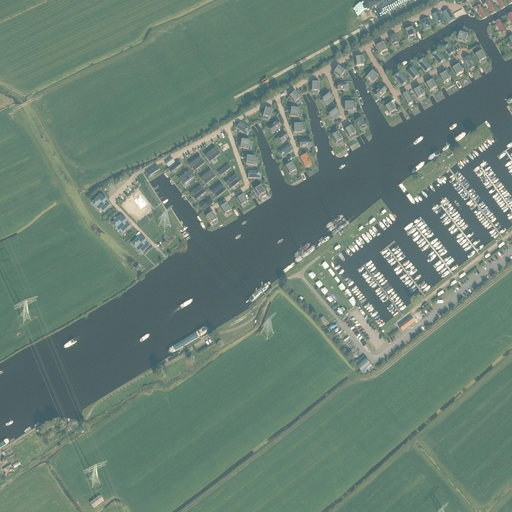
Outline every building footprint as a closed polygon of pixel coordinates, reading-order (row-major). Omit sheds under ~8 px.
[(486,3),(491,12),(495,10),(489,1),(488,0),(487,0),(485,1),(486,2),(486,3)] [(476,8),(482,17),(485,15),(480,6),(479,5),(476,6),(477,8),(476,8)] [(454,19),(449,10),(443,13),(448,22),(454,19)] [(436,24),(443,22),(439,12),(432,15),(436,24)] [(428,19),(421,21),(424,28),(430,26),(428,19)] [(503,35),(506,34),(505,32),(500,22),(496,24),(502,34),(503,35)] [(413,28),(405,31),(408,39),(416,36),(414,32),(415,31),(414,28),(413,29),(413,28)] [(460,33),(457,40),(465,43),(468,35),(460,33)] [(395,36),(390,38),(393,45),(398,43),(395,36)] [(383,43),(376,47),(380,54),(388,50),(383,43)] [(449,56),(454,52),(449,46),(444,51),(449,56)] [(437,51),(432,56),(439,64),(444,59),(437,51)] [(486,59),(482,51),(475,56),(479,63),(486,59)] [(364,65),(363,57),(355,58),(356,66),(364,65)] [(464,60),(469,68),(470,70),(475,67),(474,65),(469,57),(464,60)] [(428,70),(431,69),(423,60),(418,64),(424,72),(427,69),(428,70)] [(452,69),(456,76),(463,72),(459,65),(452,69)] [(345,71),(338,67),(333,73),(340,78),(345,71)] [(413,69),(408,74),(413,80),(417,77),(418,78),(420,76),(413,69)] [(378,77),(372,71),(367,77),(373,83),(378,77)] [(451,79),(447,72),(440,76),(444,84),(451,79)] [(402,87),(407,82),(400,75),(395,79),(402,87)] [(437,87),(433,80),(426,84),(430,92),(437,87)] [(311,91),(319,92),(320,83),(311,83),(311,91)] [(382,86),(380,89),(379,88),(377,90),(378,91),(374,95),(379,99),(387,90),(382,86)] [(421,88),(413,92),(418,99),(425,95),(421,88)] [(300,98),(295,91),(288,97),(294,103),(300,98)] [(413,103),(407,93),(402,96),(408,106),(413,103)] [(327,105),(334,100),(329,94),(322,99),(327,105)] [(353,102),(345,102),(345,111),(353,111),(353,102)] [(396,111),(392,103),(385,108),(389,115),(396,111)] [(290,116),(298,117),(299,109),(291,108),(290,116)] [(265,109),(262,116),(270,119),(273,111),(265,109)] [(330,113),(328,114),(334,121),(340,116),(335,109),(332,111),(332,110),(329,112),(330,113)] [(361,118),(356,121),(360,128),(365,125),(361,118)] [(278,121),(270,127),(274,132),(281,126),(278,121)] [(240,123),(236,128),(244,134),(248,128),(240,123)] [(302,124),(293,125),(294,133),(302,133),(302,124)] [(352,126),(345,131),(349,138),(356,133),(354,130),(352,127),(352,126)] [(341,139),(337,131),(334,133),(333,132),(331,134),(331,135),(330,136),(334,143),(341,139)] [(284,133),(278,138),(281,143),(288,138),(284,133)] [(242,141),(240,149),(249,150),(250,142),(242,141)] [(198,149),(200,155),(213,149),(211,143),(198,149)] [(280,151),(282,154),(282,155),(283,155),(284,157),(292,151),(288,145),(280,151)] [(216,149),(207,156),(210,159),(218,152),(216,149)] [(218,152),(210,159),(212,162),(221,155),(218,152)] [(196,154),(189,161),(192,163),(199,156),(196,154)] [(306,155),(300,158),(305,166),(306,168),(311,166),(310,163),(306,155)] [(201,157),(193,164),(195,167),(204,160),(201,157)] [(172,158),(165,164),(169,167),(175,162),(172,158)] [(247,158),(246,166),(254,167),(255,159),(247,158)] [(204,160),(195,167),(198,170),(206,164),(204,160)] [(178,162),(170,168),(172,172),(181,165),(178,162)] [(296,170),(292,163),(285,167),(289,174),(296,170)] [(157,166),(148,172),(151,175),(159,170),(157,166)] [(228,166),(220,172),(222,175),(231,169),(228,166)] [(184,169),(176,175),(178,177),(186,171),(184,169)] [(212,171),(203,177),(206,180),(214,174),(212,171)] [(188,172),(180,179),(182,182),(191,175),(188,172)] [(214,174),(206,180),(208,183),(217,177),(214,174)] [(191,175),(182,182),(185,185),(193,179),(191,175)] [(236,176),(228,183),(230,186),(239,179),(236,176)] [(239,179),(230,186),(233,189),(241,183),(239,179)] [(210,187),(213,190),(221,183),(219,180),(210,187)] [(189,192),(196,186),(193,184),(187,190),(189,192)] [(222,184),(214,191),(216,194),(225,187),(222,184)] [(200,187),(192,194),(194,197),(202,190),(200,187)] [(225,187),(216,194),(219,197),(227,190),(225,187)] [(261,187),(254,191),(258,199),(265,194),(261,187)] [(202,190),(194,197),(196,200),(205,193),(202,190)] [(100,194),(91,203),(102,214),(110,205),(100,194)] [(244,196),(236,200),(241,208),(248,203),(244,196)] [(212,201),(203,206),(205,210),(214,204),(212,201)] [(227,204),(220,208),(224,215),(231,211),(227,204)] [(213,213),(206,217),(210,224),(217,220),(213,213)] [(121,215),(112,224),(122,234),(131,226),(121,215)] [(140,235),(131,244),(141,255),(150,246),(140,235)] [(403,332),(416,322),(411,317),(399,327),(401,329),(403,332)] [(209,333),(206,327),(173,348),(176,353),(209,333)] [(51,441),(57,438),(54,431),(48,434),(51,441)] [(90,503),(93,508),(104,501),(100,496),(90,503)]
